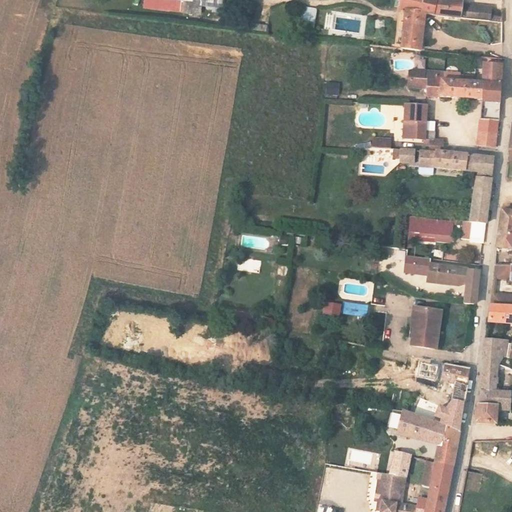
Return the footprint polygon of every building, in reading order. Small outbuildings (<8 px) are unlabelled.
[(143,0),(143,8),(201,14),(202,9),(228,12),(229,0),(143,0)] [(398,0),(397,10),(403,12),(399,48),(418,50),(423,15),(459,19),(460,7),(460,4),(449,0),(398,0)] [(305,6),(302,24),(314,26),(317,9),(305,6)] [(476,10),(460,7),(459,19),(475,22),(476,10)] [(496,12),(476,10),(475,22),(495,24),(496,12)] [(501,119),(500,66),(482,66),(482,82),(470,80),(470,74),(456,73),(456,80),(443,79),(444,72),(426,71),(426,78),(410,77),(410,87),(428,88),(428,95),(480,100),(478,146),(494,145),(495,118),(501,119)] [(326,95),(337,95),(337,83),(327,83),(326,95)] [(426,106),(404,105),(403,138),(425,139),(426,106)] [(441,141),(425,139),(424,142),(427,143),(426,151),(439,152),(441,141)] [(426,151),(390,146),(389,157),(394,157),(394,161),(418,165),(418,169),(475,177),(469,224),(473,224),(486,225),(491,179),(494,160),(439,152),(426,151)] [(511,211),(500,210),(495,246),(511,248),(511,243),(511,211)] [(453,223),(420,219),(418,240),(435,242),(435,240),(450,242),(453,223)] [(486,225),(473,224),(471,242),(485,243),(485,238),(486,225)] [(441,254),(434,253),(433,262),(437,263),(440,263),(441,254)] [(433,262),(405,259),(403,275),(435,279),(436,282),(465,286),(478,287),(479,279),(480,271),(437,266),(437,263),(433,262)] [(511,265),(494,265),(493,280),(511,281),(511,265)] [(478,287),(465,286),(463,304),(475,305),(478,287)] [(511,294),(491,293),(490,302),(511,303),(511,294)] [(341,307),(325,305),(323,319),(338,322),(341,307)] [(511,306),(488,305),(486,319),(510,321),(510,324),(511,324),(511,306)] [(417,308),(410,307),(408,328),(411,328),(415,328),(417,308)] [(438,310),(417,308),(415,328),(411,328),(408,346),(433,349),(438,310)] [(479,379),(474,422),(495,423),(497,407),(509,407),(511,391),(495,390),(497,365),(504,355),(511,357),(511,344),(507,344),(506,341),(484,339),(479,379)] [(442,409),(439,422),(459,428),(462,405),(468,371),(408,362),(403,385),(436,391),(441,381),(456,383),(448,411),(442,409)] [(459,428),(439,422),(403,413),(399,437),(437,447),(435,463),(452,467),(456,445),(459,428)] [(452,467),(435,463),(426,504),(401,498),(409,458),(394,455),(382,511),(442,511),(447,491),(452,467)]
